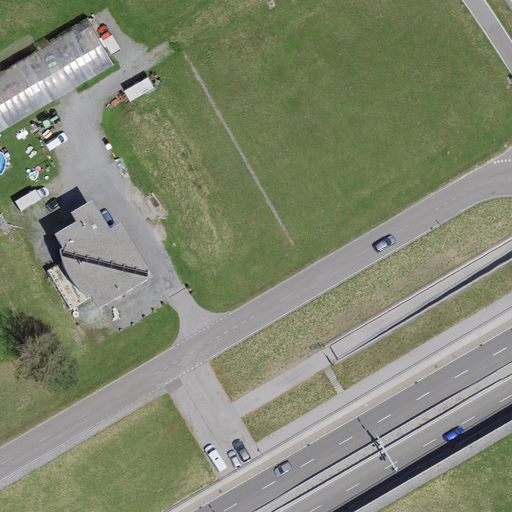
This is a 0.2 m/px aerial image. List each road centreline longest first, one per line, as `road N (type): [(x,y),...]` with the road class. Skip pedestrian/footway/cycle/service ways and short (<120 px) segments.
road 1 (unclassified): [(511,165),(0,464)]
road 2 (primary): [(511,340),(218,511)]
road 3 (primary): [(308,511),(511,393)]
